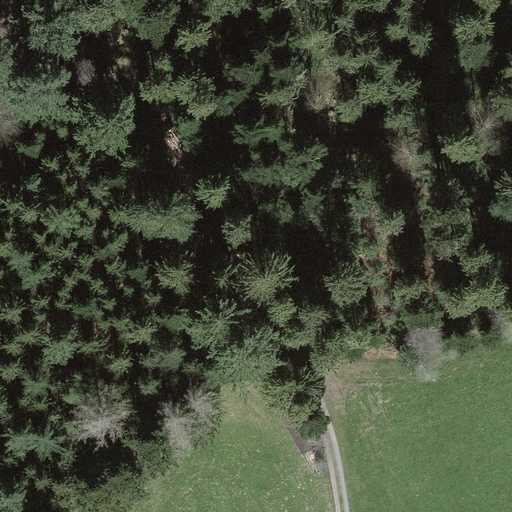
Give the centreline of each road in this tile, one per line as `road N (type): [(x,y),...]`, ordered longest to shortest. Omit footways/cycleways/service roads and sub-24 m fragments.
road 1 (track): [(343,511),(327,419),(215,217),(114,80),(41,0)]
road 2 (track): [(114,80),(0,29)]
